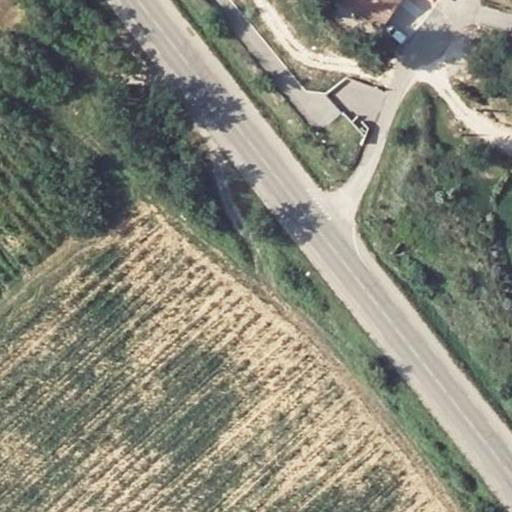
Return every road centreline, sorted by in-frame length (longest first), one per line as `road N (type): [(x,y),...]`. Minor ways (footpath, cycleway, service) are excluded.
road 1 (unclassified): [(328,241),(431,42),(482,13),(511,24)]
road 2 (tertiary): [(139,0),(328,241)]
road 3 (tertiary): [(328,241),(511,473)]
